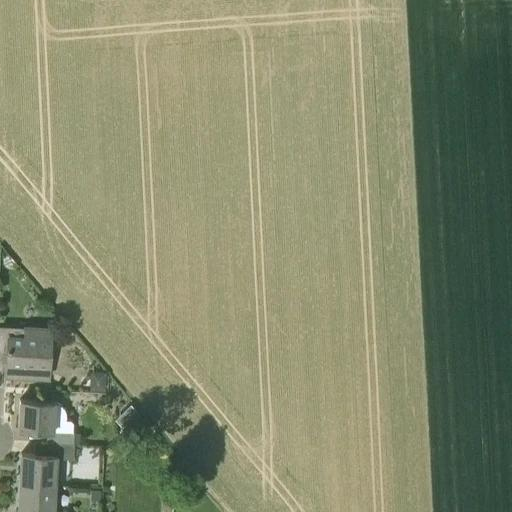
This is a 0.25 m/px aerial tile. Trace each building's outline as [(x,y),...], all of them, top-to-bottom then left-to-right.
[(0,365),(5,365),(5,370),(5,375),(49,377),(52,327),(23,326),(22,335),(0,333),(0,365)] [(107,372),(90,371),(89,390),(106,391),(107,372)] [(19,398),(17,430),(46,431),(46,442),(73,444),(73,443),(73,432),(73,431),(73,422),(70,419),(66,419),(66,411),(63,407),(59,404),(57,402),(54,402),(54,400),(19,398)] [(130,400),(119,409),(131,424),(142,415),(130,400)] [(21,453),(19,482),(54,484),(55,458),(60,459),(72,459),(73,444),(46,442),(39,442),(38,454),(33,453),(21,453)] [(19,482),(17,511),(64,511),(57,511),(52,511),(54,484),(19,482)] [(99,489),(90,489),(90,500),(98,500),(99,489)]
